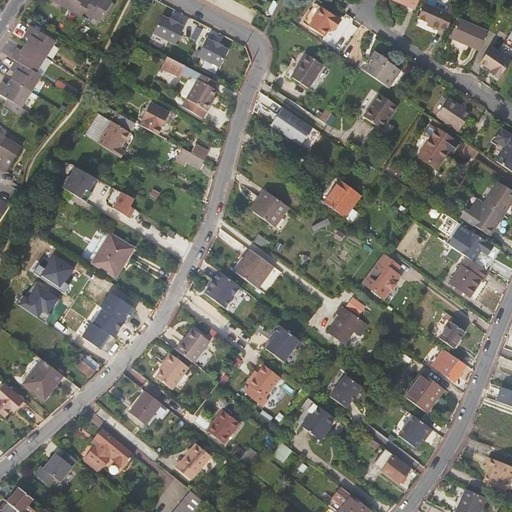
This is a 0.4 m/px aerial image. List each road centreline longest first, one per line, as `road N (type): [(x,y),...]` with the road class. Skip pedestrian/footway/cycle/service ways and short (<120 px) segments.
road 1 (residential): [(178,0),(242,31),(261,51),(201,246),(142,344),(0,472)]
road 2 (residential): [(402,511),(465,413),(511,293)]
road 3 (unclassified): [(511,116),(380,30),(366,12)]
road 4 (unknown): [(214,210),(339,305)]
